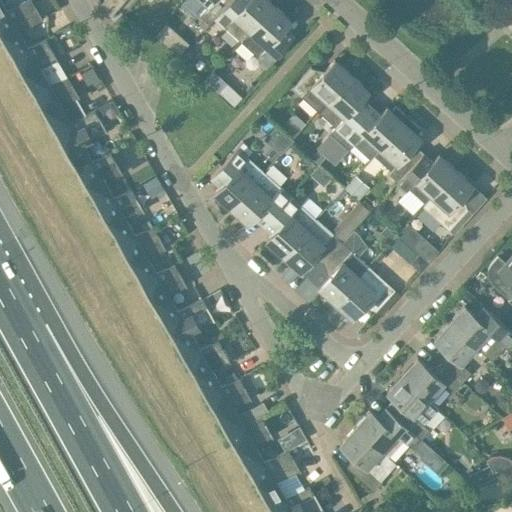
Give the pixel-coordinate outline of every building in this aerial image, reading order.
[(6,13),(0,16),(0,41),(11,60),(27,50),(18,33),(42,19),(34,6),(34,7),(29,0),(27,0),(6,13)] [(103,0),(101,3),(109,17),(124,0),(103,0)] [(197,0),(202,5),(203,4),(207,7),(199,16),(209,24),(214,19),(214,18),(230,0),(197,0)] [(230,0),(214,18),(214,19),(240,42),(273,5),(267,0),(230,0)] [(273,5),(240,42),(257,57),(266,66),(285,45),(293,36),(284,27),(290,20),(273,5)] [(178,36),(169,47),(178,54),(187,44),(178,36)] [(27,50),(11,60),(32,97),(49,88),(49,87),(49,88),(39,71),(57,60),(50,47),(49,48),(45,40),(27,50)] [(310,67),(291,88),(301,97),(318,112),(327,102),(351,75),(334,60),(319,76),(310,67)] [(92,62),(67,73),(83,108),(108,97),(92,62)] [(327,102),(318,112),(334,127),(329,133),(339,141),(363,115),(354,106),(368,90),(351,75),(327,102)] [(49,88),(32,97),(54,135),(70,125),(61,108),(79,98),(71,85),(70,85),(66,78),(49,87),(49,88)] [(225,83),(217,92),(232,106),(241,98),(225,83)] [(363,115),(339,141),(348,149),(355,142),(371,157),(373,155),(379,148),(403,122),(408,117),(395,105),(390,110),(386,107),(372,123),(363,115)] [(70,125),(54,135),(76,173),(92,164),(92,163),(82,146),(106,132),(99,118),(98,119),(94,111),(70,125)] [(379,148),(373,155),(390,170),(387,174),(396,182),(415,161),(406,153),(420,137),(416,133),(420,128),(408,117),(403,122),(379,148)] [(288,118),(282,125),(292,135),(299,127),(288,118)] [(134,139),(120,147),(124,154),(138,146),(134,139)] [(218,169),(228,177),(213,193),(230,209),(264,172),(246,156),(252,150),(243,141),(218,169)] [(92,164),(76,173),(97,210),(114,201),(114,200),(104,184),(122,173),(114,160),(109,153),(92,163),(92,164)] [(415,161),(396,182),(405,191),(408,188),(411,190),(410,191),(424,202),(425,203),(431,195),(455,169),(438,153),(424,170),(415,161)] [(424,202),(421,205),(439,221),(449,230),(468,209),(458,200),(472,184),(455,169),(431,195),(425,203),(424,202)] [(264,172),(230,209),(247,224),(262,208),(271,216),(290,195),(264,172)] [(114,201),(97,210),(118,248),(135,238),(125,221),(143,211),(136,198),(135,198),(131,191),(114,200),(114,201)] [(290,195),(271,216),(280,224),(265,240),(283,255),(307,229),(316,218),(299,203),(290,195)] [(370,210),(358,201),(352,208),(363,218),(370,210)] [(387,240),(408,262),(418,253),(425,261),(437,250),(409,220),(387,240)] [(135,238),(118,248),(140,286),(157,276),(147,259),(165,249),(157,235),(156,236),(152,228),(135,238)] [(307,229),(283,255),(300,271),(314,255),(323,263),(342,242),(332,234),(323,243),(307,229)] [(342,242),(323,263),(332,271),(318,287),(335,302),(368,266),(342,242)] [(509,298),(508,299),(511,303),(511,254),(505,262),(498,255),(490,263),(489,270),(489,277),(491,282),(509,298)] [(157,276),(140,286),(161,323),(178,313),(168,296),(186,286),(179,273),(178,273),(174,266),(157,276)] [(368,266),(335,302),(352,318),(366,302),(376,310),(395,289),(368,266)] [(178,313),(161,323),(183,361),(200,351),(190,334),(214,320),(206,306),(206,307),(201,299),(178,313)] [(464,305),(449,322),(476,346),(492,360),(511,337),(511,330),(489,310),(480,319),(464,305)] [(450,353),(442,363),(462,381),(471,372),(461,363),(476,346),(449,322),(434,339),(450,353)] [(200,351),(183,361),(204,398),(221,388),(212,371),(230,361),(222,348),(221,348),(217,341),(200,351)] [(417,357),(402,374),(429,398),(444,381),(454,391),(462,381),(442,363),(433,371),(417,357)] [(403,406),(395,415),(426,443),(426,442),(431,437),(420,427),(439,408),(429,398),(402,374),(387,391),(403,406)] [(221,388),(204,398),(226,435),(243,426),(233,409),(251,399),(244,385),(243,386),(239,378),(221,388)] [(370,409),(355,426),(390,458),(392,460),(407,442),(413,448),(417,444),(425,452),(430,446),(426,442),(426,443),(395,415),(386,424),(370,409)] [(511,433),(511,410),(502,417),(511,433)] [(243,426),(226,435),(248,473),(265,463),(255,446),(273,436),(265,423),(264,423),(260,416),(243,426)] [(390,458),(355,426),(340,443),(356,458),(347,467),(374,491),(383,482),(376,475),(390,458)] [(265,463),(248,473),(269,511),(286,501),(286,500),(276,484),(301,470),(293,456),(292,457),(288,449),(287,450),(282,442),(267,451),(272,459),(265,463)] [(494,475),(488,464),(481,468),(487,479),(494,475)] [(286,501),(269,511),(313,511),(322,507),(314,494),(309,487),(286,500),(286,501)]
